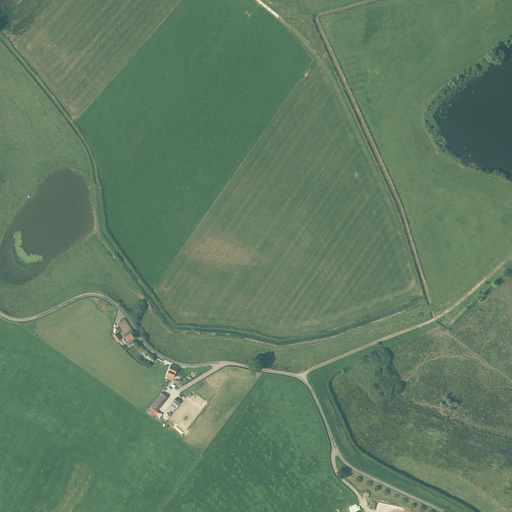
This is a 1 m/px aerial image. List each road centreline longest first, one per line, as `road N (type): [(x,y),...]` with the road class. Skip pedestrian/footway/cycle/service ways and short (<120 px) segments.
road 1 (unclassified): [(0,315),(22,320),(82,294),(102,297),(149,353),(171,364),(226,363),(304,380),(332,445)]
road 2 (unknown): [(295,376),(444,313),(511,254)]
road 3 (unclassified): [(439,511),(351,470),(332,445)]
